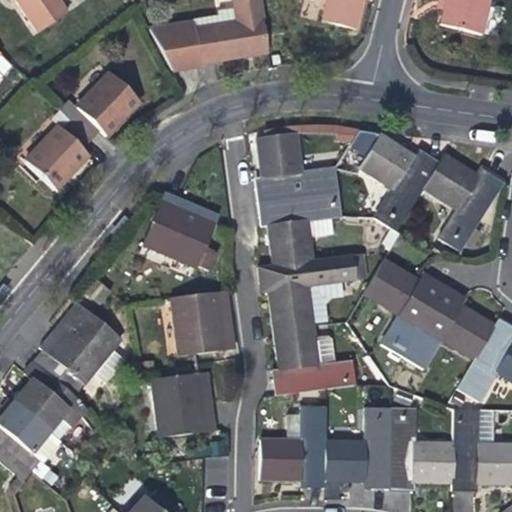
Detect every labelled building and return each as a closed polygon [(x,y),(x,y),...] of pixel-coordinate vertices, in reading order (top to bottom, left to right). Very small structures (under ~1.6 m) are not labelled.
[(58,0),(16,0),(36,30),(66,11),(58,0)] [(187,61),(197,59),(221,55),(265,48),(257,0),(230,0),(233,17),(191,24),(181,25),(187,61)] [(325,0),(321,20),(356,29),(362,0),(325,0)] [(481,35),(489,0),(445,0),(445,3),(440,24),(481,35)] [(197,62),(197,59),(187,61),(181,25),(191,24),(190,17),(143,25),(167,67),(197,62)] [(0,78),(12,67),(0,55),(0,78)] [(55,107),(67,119),(87,137),(97,127),(103,133),(119,115),(135,97),(106,70),(73,104),(65,96),(55,107)] [(79,146),(87,137),(67,119),(60,127),(58,126),(25,160),(54,187),(68,173),(87,153),(79,146)] [(253,134),(258,172),(259,183),(253,184),(255,199),(334,191),(330,165),(331,164),(298,168),(293,130),(253,134)] [(389,230),(416,187),(432,160),(419,152),(416,158),(408,153),(397,146),(375,131),(353,166),(386,187),(367,217),(389,230)] [(412,147),(408,153),(416,158),(419,152),(412,147)] [(437,152),(432,160),(416,187),(451,208),(433,237),(455,250),(497,181),(485,173),(481,179),(472,174),(437,152)] [(476,168),(472,174),(481,179),(485,173),(476,168)] [(251,173),(253,184),(259,183),(258,172),(251,173)] [(205,248),(218,227),(184,206),(189,197),(174,188),(144,236),(194,266),(196,265),(207,271),(216,254),(205,248)] [(263,214),(265,224),(267,237),(270,262),(310,257),(305,219),(336,214),(334,191),(255,199),(257,215),(263,214)] [(204,206),(189,197),(184,206),(218,227),(223,218),(204,206)] [(252,265),(253,280),(262,279),(263,289),(266,316),(267,328),(304,324),(299,284),(347,278),(344,253),(310,257),(270,262),(252,265)] [(376,341),(396,354),(438,286),(426,278),(422,285),(413,280),(397,270),(377,258),(356,293),(392,315),(376,341)] [(100,291),(111,278),(95,265),(84,278),(100,291)] [(418,273),(413,280),(422,285),(426,278),(418,273)] [(255,290),(263,289),(262,279),(253,280),(255,290)] [(452,294),(438,286),(396,354),(419,367),(435,341),(469,362),(486,334),(490,327),(475,318),(456,306),(448,301),(452,294)] [(63,307),(49,323),(56,329),(84,296),(78,290),(63,307)] [(460,300),(452,294),(448,301),(456,306),(460,300)] [(56,329),(49,323),(39,335),(43,338),(27,356),(64,390),(81,369),(83,371),(92,360),(103,369),(122,347),(111,338),(120,326),(84,296),(56,329)] [(174,361),(220,355),(215,315),(225,314),(223,296),(167,302),(174,361)] [(227,331),(225,314),(215,315),(220,355),(230,354),(227,331)] [(309,363),(304,324),(267,328),(271,353),(272,367),(273,377),(265,378),(267,394),(346,384),(342,359),(309,363)] [(511,340),(511,338),(504,334),(491,326),(490,327),(486,334),(469,362),(449,396),(470,409),(479,394),(487,381),(511,395),(511,348),(511,347),(509,346),(509,345),(511,340)] [(19,379),(6,396),(43,426),(54,413),(64,422),(78,405),(71,396),(64,390),(26,358),(19,367),(25,372),(19,379)] [(264,368),(265,378),(273,377),(272,367),(264,368)] [(204,378),(194,379),(197,401),(199,419),(209,418),(204,378)] [(211,436),(209,418),(199,419),(197,401),(194,379),(147,386),(154,444),(211,436)] [(54,435),(43,426),(6,396),(0,403),(0,446),(13,457),(21,447),(35,458),(54,435)] [(271,480),(288,480),(299,480),(299,488),(315,488),(315,442),(315,408),(289,407),(289,442),(248,442),(248,479),(271,480)] [(354,443),(315,442),(315,488),(353,489),(353,481),(362,481),(362,489),(378,489),(379,408),(354,408),(354,443)] [(445,445),(426,444),(405,443),(406,408),(379,408),(378,489),(396,490),(396,481),(405,482),(411,481),(409,485),(429,485),(442,485),(444,479),(445,445)] [(445,445),(444,479),(444,492),(459,492),(459,484),(470,484),(481,484),(509,484),(510,445),(470,445),(470,427),(470,416),(470,411),(445,410),(445,445)] [(0,462),(6,467),(13,457),(0,446),(0,462)] [(353,489),(362,489),(362,481),(353,481),(353,489)] [(405,490),(405,482),(396,481),(396,490),(405,490)] [(138,491),(119,511),(182,511),(152,485),(143,495),(138,491)]
